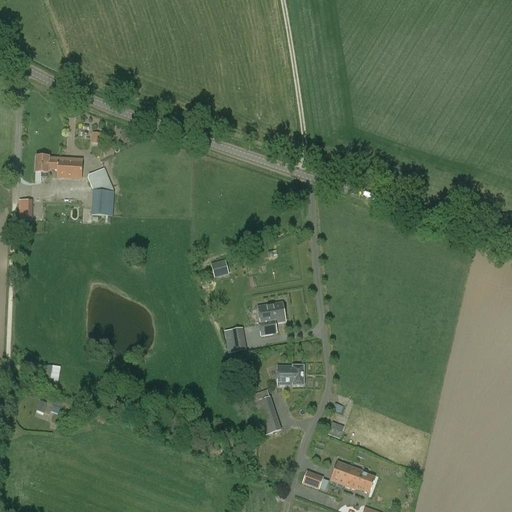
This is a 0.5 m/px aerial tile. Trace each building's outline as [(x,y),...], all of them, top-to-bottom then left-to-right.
[(100,143),(100,133),(90,133),(91,143),(100,143)] [(36,158),(35,174),(41,174),(41,179),(47,179),(47,175),(48,175),(48,172),(57,173),(57,180),(81,181),(83,163),(49,161),(49,159),(36,158)] [(103,170),(86,177),(92,192),(91,217),(100,217),(112,218),(113,194),(103,170)] [(20,201),(20,220),(29,220),(30,201),(20,201)] [(213,280),(227,275),(225,267),(210,271),(213,280)] [(282,305),(257,309),(260,326),(259,326),(261,337),(261,338),(273,336),(271,325),(275,325),(285,323),(282,305)] [(241,329),(225,333),(230,354),(246,350),(241,329)] [(58,384),(59,367),(43,366),(42,384),(58,384)] [(277,369),(277,387),(293,387),(293,388),(303,388),(303,368),(293,368),(293,369),(277,369)] [(269,399),(254,404),(265,437),(281,432),(270,399),(269,399)] [(38,402),(36,408),(46,412),(44,419),(49,420),(50,417),(52,418),(53,414),(58,415),(60,410),(38,402)] [(331,423),(327,435),(339,440),(344,427),(331,423)] [(337,464),(330,482),(344,487),(351,469),(337,464)] [(351,469),(344,487),(356,492),(357,490),(370,495),(375,480),(363,475),(363,474),(351,469)] [(307,474),(303,485),(319,490),(323,479),(307,474)] [(352,505),(362,507),(363,500),(353,498),(352,505)]
